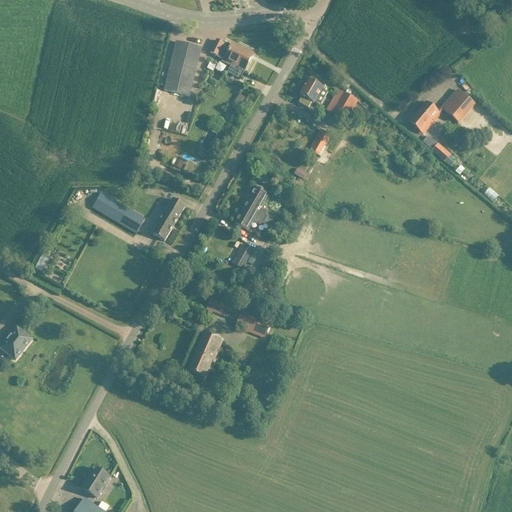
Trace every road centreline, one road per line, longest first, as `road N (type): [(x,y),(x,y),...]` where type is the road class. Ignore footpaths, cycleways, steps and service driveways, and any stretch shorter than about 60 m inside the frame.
road 1 (unclassified): [(45,511),(311,25)]
road 2 (tertiary): [(124,0),(202,23),(280,14),(311,25)]
